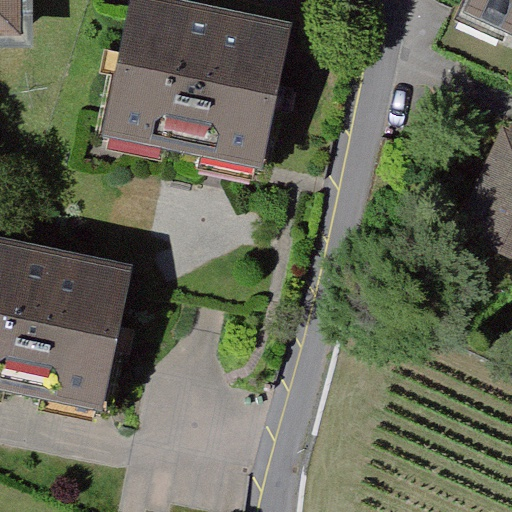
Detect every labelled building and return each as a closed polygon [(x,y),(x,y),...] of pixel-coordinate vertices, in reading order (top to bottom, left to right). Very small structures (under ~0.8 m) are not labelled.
[(0,0),(0,32),(17,32),(16,0),(0,0)] [(511,0),(480,0),(469,26),(511,45),(511,0)] [(303,42),(132,8),(102,159),(273,193),(303,42)] [(511,137),(462,248),(511,270),(511,137)] [(127,268),(0,241),(0,384),(98,406),(127,268)]
